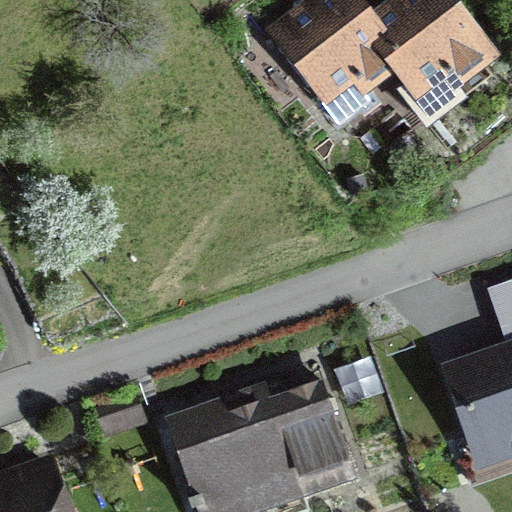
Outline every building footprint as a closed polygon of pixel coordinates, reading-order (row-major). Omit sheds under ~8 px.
[(396,60),(369,24),(371,10),(357,9),(350,0),(317,0),(279,30),(325,90),(313,99),(337,130),(363,111),(350,95),(384,69),(396,60)] [(400,0),(369,24),(396,60),(413,82),(401,91),(415,109),(401,120),(407,128),(380,148),(408,184),(435,163),(446,178),(511,127),(511,38),(510,36),(486,54),(459,18),(460,4),(446,2),(444,0),(400,0)] [(511,286),(492,294),(511,350),(451,371),(476,443),(511,430),(511,286)] [(252,511),(356,476),(322,380),(270,399),(266,386),(223,401),(230,420),(173,440),(194,498),(189,499),(192,508),(197,506),(198,511),(252,511)] [(136,394),(93,409),(103,437),(146,422),(136,394)] [(65,511),(49,466),(0,482),(0,511),(65,511)]
